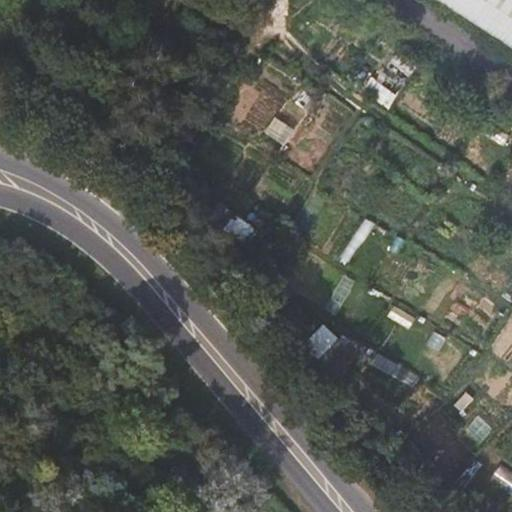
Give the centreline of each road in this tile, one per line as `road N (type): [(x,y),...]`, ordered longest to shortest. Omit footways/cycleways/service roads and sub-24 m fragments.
road 1 (trunk): [(368,511),(125,232),(47,177),(0,158)]
road 2 (trunk): [(0,199),(57,221),(111,260),(327,511)]
road 3 (unclassified): [(403,0),(511,71)]
